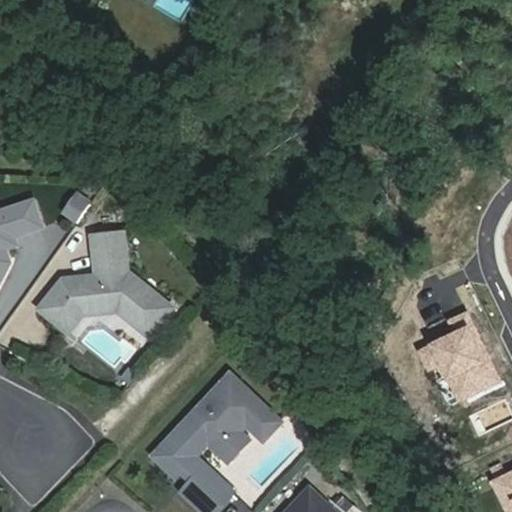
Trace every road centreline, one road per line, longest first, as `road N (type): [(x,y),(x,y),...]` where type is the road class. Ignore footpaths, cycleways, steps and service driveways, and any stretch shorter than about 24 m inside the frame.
road 1 (track): [(438,0),(191,338),(25,511)]
road 2 (residential): [(511,187),(493,206),(482,248),(511,319)]
